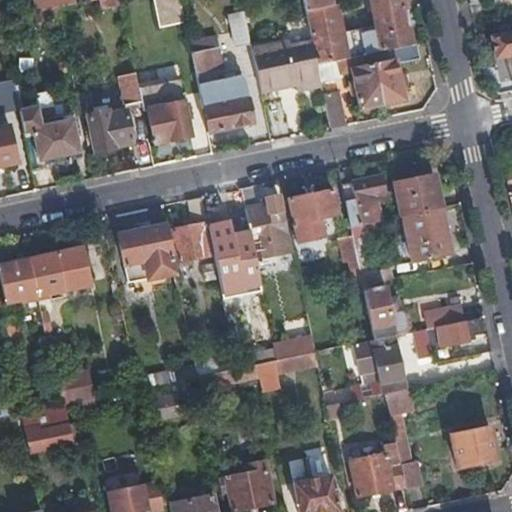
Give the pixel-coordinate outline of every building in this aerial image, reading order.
[(153,0),(159,26),(183,20),(178,0),(153,0)] [(302,0),(305,10),(333,4),(331,0),(302,0)] [(333,4),(305,10),(309,31),(316,65),(371,53),(411,45),(401,0),(369,0),(375,25),(371,25),(371,23),(342,29),(338,3),(333,4)] [(46,10),(48,18),(60,17),(58,7),(56,8),(46,10)] [(249,44),(241,12),(227,15),(233,47),(249,44)] [(320,86),(320,84),(317,67),(316,65),(309,31),(249,44),(260,92),(290,85),(293,84),(295,91),(320,86)] [(511,33),(492,38),(496,58),(511,54),(511,33)] [(213,37),(188,42),(194,71),(219,66),(213,37)] [(416,44),(411,45),(371,53),(381,104),(401,100),(398,84),(402,83),(401,77),(397,77),(394,63),(419,58),(416,44)] [(361,108),(381,104),(371,53),(316,65),(317,67),(320,84),(344,80),(343,77),(354,75),(355,84),(353,85),(354,94),(358,93),(361,108)] [(136,87),(133,71),(118,75),(124,104),(139,101),(136,87)] [(221,89),(246,84),(244,75),(219,80),(221,89)] [(0,110),(18,108),(12,77),(0,79),(0,110)] [(139,101),(141,109),(147,108),(154,142),(189,135),(177,79),(136,87),(139,101)] [(197,85),(208,132),(253,123),(246,84),(221,89),(219,80),(197,85)] [(260,92),(263,105),(293,99),(290,85),(260,92)] [(76,93),(81,117),(86,116),(93,114),(91,109),(88,91),(76,93)] [(329,129),(347,125),(341,94),(323,97),(329,129)] [(19,109),(32,171),(45,168),(43,156),(76,149),(69,112),(39,118),(35,106),(19,109)] [(93,114),(107,112),(106,106),(91,109),(93,114)] [(93,114),(86,116),(93,152),(115,147),(114,145),(130,142),(124,113),(108,116),(107,112),(93,114)] [(0,165),(17,161),(9,125),(0,126),(0,165)] [(432,175),(393,182),(399,216),(401,216),(439,209),(432,175)] [(382,177),(340,184),(349,226),(365,223),(381,220),(378,203),(383,202),(382,194),(385,193),(382,177)] [(254,207),(250,187),(240,189),(244,209),(254,207)] [(240,189),(228,192),(234,220),(230,221),(228,211),(206,216),(213,248),(242,243),(245,255),(250,253),(243,219),(246,218),(244,209),(240,189)] [(336,215),(331,191),(286,200),(295,243),(322,237),(318,219),(336,215)] [(201,198),(187,201),(192,226),(203,224),(206,224),(201,198)] [(266,205),(254,207),(244,209),(246,218),(251,242),(285,235),(277,198),(266,200),(266,205)] [(449,254),(439,209),(401,216),(412,261),(449,254)] [(365,223),(349,226),(351,236),(360,286),(391,279),(388,266),(374,269),(365,223)] [(203,224),(192,226),(171,230),(177,268),(184,266),(183,260),(208,255),(203,224)] [(175,274),(166,225),(118,234),(128,283),(175,274)] [(360,286),(351,236),(336,239),(341,264),(346,263),(352,287),(360,286)] [(81,249),(28,259),(36,301),(48,299),(47,295),(71,291),(72,296),(78,295),(77,290),(89,288),(81,249)] [(228,258),(213,260),(216,278),(232,275),(228,258)] [(36,301),(28,259),(0,264),(0,285),(3,304),(19,301),(19,304),(36,301)] [(371,341),(392,337),(409,333),(406,315),(398,309),(395,300),(386,301),(384,288),(361,291),(371,341)] [(423,314),(426,330),(434,328),(462,322),(459,308),(423,314)] [(46,309),(38,311),(40,322),(48,321),(46,309)] [(12,319),(0,320),(0,321),(3,335),(5,348),(14,346),(14,343),(17,342),(12,319)] [(480,334),(477,319),(462,322),(434,328),(437,343),(445,341),(446,346),(466,342),(465,337),(480,334)] [(368,342),(371,353),(372,361),(369,362),(371,372),(375,372),(376,377),(369,378),(370,383),(351,387),(353,400),(383,394),(402,390),(392,337),(371,341),(368,342)] [(313,353),(310,338),(272,345),(273,351),(276,361),(313,353)] [(368,342),(344,346),(347,357),(371,353),(368,342)] [(276,361),(273,351),(254,354),(256,365),(276,361)] [(316,366),(313,353),(276,361),(256,365),(259,378),(316,366)] [(200,360),(203,376),(235,369),(231,354),(200,360)] [(192,361),(193,367),(195,378),(203,376),(200,360),(192,361)] [(203,376),(195,378),(198,391),(259,378),(256,365),(248,367),(235,369),(203,376)] [(193,367),(135,378),(137,390),(195,378),(193,367)] [(78,403),(84,401),(80,377),(51,383),(56,407),(63,406),(78,403)] [(409,409),(405,389),(402,390),(383,394),(385,405),(387,414),(400,411),(409,409)] [(156,420),(191,413),(187,392),(151,399),(156,420)] [(385,405),(383,394),(353,400),(337,403),(340,416),(385,405)] [(0,418),(8,417),(5,403),(0,404),(0,418)] [(337,403),(325,406),(328,419),(340,416),(337,403)] [(66,423),(63,406),(56,407),(19,415),(21,426),(37,423),(38,428),(66,423)] [(407,440),(400,411),(387,414),(394,443),(407,440)] [(21,426),(26,450),(70,441),(66,423),(38,428),(37,423),(21,426)] [(456,467),(495,459),(487,426),(449,433),(456,467)] [(403,486),(404,490),(420,486),(416,461),(412,461),(407,440),(394,443),(398,463),(403,486)] [(356,497),(403,486),(398,463),(389,465),(386,453),(349,461),(356,497)] [(216,478),(220,494),(224,493),(228,511),(271,503),(262,460),(244,463),(246,472),(216,478)] [(331,511),(337,511),(336,503),(333,492),(330,476),(292,483),(297,511),(331,511)] [(162,511),(157,487),(141,491),(145,511),(162,511)] [(110,511),(145,511),(141,491),(108,498),(110,511)] [(170,511),(214,511),(211,497),(169,505),(170,511)]
